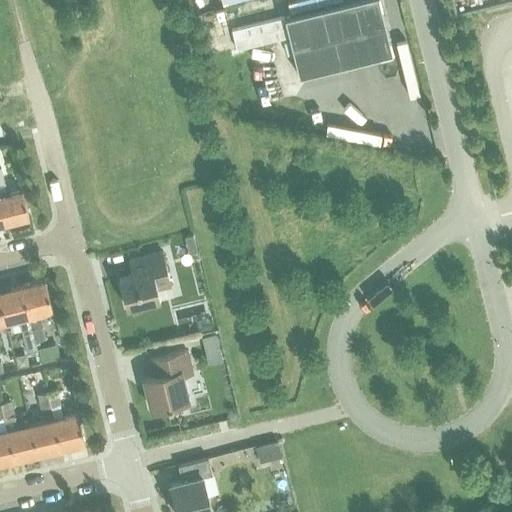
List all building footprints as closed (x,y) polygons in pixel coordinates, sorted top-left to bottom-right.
[(391,52),(378,0),(350,0),(284,16),(298,75),(391,52)] [(3,181),(0,181),(0,205),(4,222),(28,216),(22,189),(6,193),(3,181)] [(170,283),(162,250),(128,259),(132,273),(118,277),(126,307),(159,298),(157,287),(170,283)] [(30,321),(35,341),(44,338),(41,325),(42,325),(38,312),(51,309),(43,278),(20,284),(30,321)] [(30,321),(20,284),(0,288),(0,300),(5,320),(17,317),(26,351),(37,349),(35,341),(30,321)] [(215,332),(201,335),(203,346),(218,342),(215,332)] [(191,372),(187,353),(186,349),(147,358),(151,375),(143,377),(151,408),(188,399),(182,374),(191,372)] [(46,391),(50,405),(52,417),(59,448),(83,443),(76,412),(62,415),(56,389),(46,391)] [(50,405),(46,391),(37,394),(40,408),(50,405)] [(0,402),(0,405),(3,417),(5,428),(13,459),(36,454),(29,423),(16,426),(10,400),(0,402)] [(52,417),(29,423),(36,454),(59,448),(52,417)] [(5,428),(0,429),(0,462),(13,459),(5,428)] [(277,439),(255,445),(259,461),(281,455),(277,439)] [(176,511),(205,511),(211,511),(202,476),(212,473),(207,457),(177,464),(181,480),(170,483),(176,511)]
